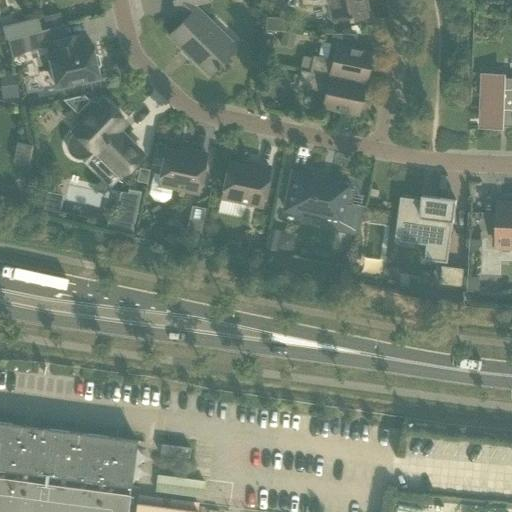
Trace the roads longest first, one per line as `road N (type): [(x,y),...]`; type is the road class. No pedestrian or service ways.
road 1 (residential): [(377,151),(187,110),(131,52),(119,0)]
road 2 (secondary): [(305,344),(218,316),(0,271)]
road 3 (secondary): [(0,309),(136,331),(305,344)]
road 4 (secondary): [(305,344),(511,376)]
road 5 (residential): [(377,151),(396,0)]
road 6 (residential): [(511,166),(377,151)]
